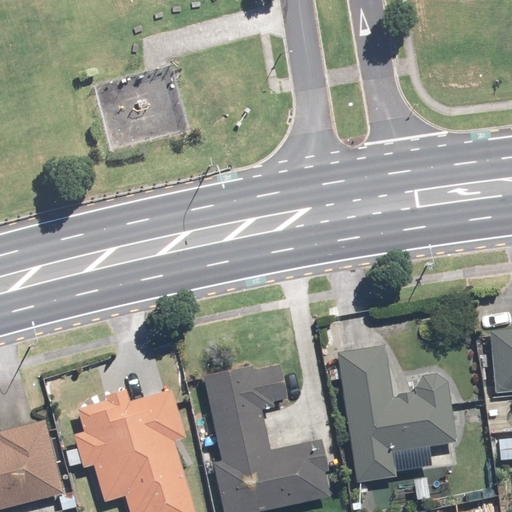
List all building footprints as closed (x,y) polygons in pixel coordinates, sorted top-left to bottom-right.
[(483,333),(489,395),(511,392),(511,321),(507,322),(508,330),(483,333)] [(382,346),(331,354),(351,484),(390,478),(387,455),(453,445),(444,385),(431,374),(415,377),(408,389),(408,393),(389,395),(382,346)] [(207,463),(217,511),(268,511),(329,499),(316,441),(265,452),(256,412),(284,406),(275,366),(247,372),(245,367),(196,377),(214,461),(207,463)] [(119,390),(68,405),(76,433),(67,436),(77,470),(86,467),(97,503),(117,497),(121,511),(188,511),(169,444),(179,440),(164,389),(122,402),(119,390)] [(0,509),(57,495),(39,422),(0,431),(0,509)] [(511,437),(492,437),(491,460),(511,460),(511,437)]
